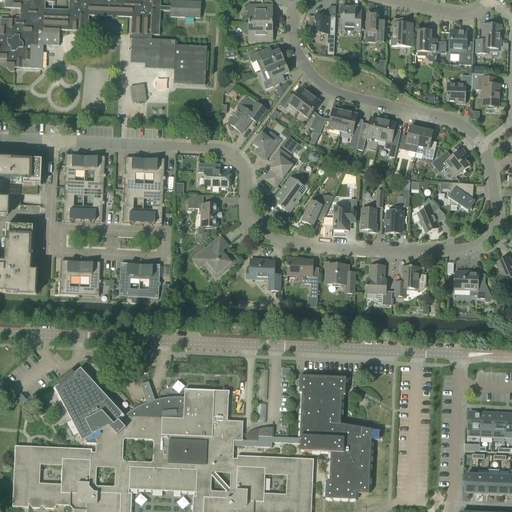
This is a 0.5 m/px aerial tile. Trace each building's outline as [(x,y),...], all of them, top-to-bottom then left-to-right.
[(0,59),(6,60),(6,68),(7,70),(10,72),(14,73),(14,69),(42,70),(43,46),(59,47),(60,39),(60,31),(88,32),(89,16),(114,17),(116,17),(132,18),(131,35),(132,35),(130,63),(145,64),(144,69),(173,70),(173,85),(175,85),(192,86),(204,86),(206,48),(194,47),(174,46),(175,41),(161,41),(151,40),(151,36),(159,36),(160,12),(170,12),(170,18),(198,19),(200,19),(200,3),(198,3),(171,2),(171,8),(168,7),(161,7),(160,0),(68,0),(69,8),(68,11),(45,10),(45,8),(45,2),(49,3),(52,3),(53,3),(55,0),(4,0),(5,1),(4,8),(8,9),(12,9),(20,9),(20,17),(16,16),(16,20),(8,20),(0,20),(0,25),(0,59)] [(249,6),(249,24),(273,24),(273,6),(249,6)] [(362,11),(356,11),(356,9),(341,8),(340,28),(354,29),(354,31),(361,32),(362,11)] [(367,14),(365,43),(386,44),(387,22),(381,22),(381,14),(367,14)] [(305,29),(305,30),(305,32),(305,34),(306,34),(305,32),(305,31),(314,31),(314,35),(327,35),(327,45),(328,45),(328,55),(334,55),(334,45),(335,35),(335,21),(330,21),(330,18),(328,18),(323,18),(323,16),(315,15),(315,18),(314,18),(313,18),(307,17),(307,19),(306,21),(305,23),(305,25),(305,27),(305,29)] [(412,48),(413,25),(404,24),(403,19),(395,21),(395,24),(392,24),(392,31),(390,31),(392,37),(391,47),(412,48)] [(249,43),(273,43),(273,24),(249,24),(242,24),(242,27),(239,28),(240,31),(242,33),(244,35),(246,36),(249,37),(249,43)] [(483,42),(477,41),(476,54),(488,55),(488,49),(499,50),(500,26),(484,26),(483,42)] [(450,50),(450,55),(459,56),(458,66),(464,67),(472,67),(473,44),(466,44),(467,32),(460,31),(458,33),(451,32),(450,50)] [(417,56),(424,57),(430,63),(435,64),(435,57),(436,57),(437,40),(431,40),(431,32),(418,32),(417,56)] [(227,45),(227,46),(227,54),(235,52),(235,45),(227,45)] [(262,72),(266,71),(284,62),(279,51),(272,54),(269,49),(264,51),(249,58),(252,63),(257,61),(262,72)] [(284,62),(266,71),(269,77),(264,79),(266,84),(263,85),(266,91),(285,82),(282,77),(289,74),(284,62)] [(385,67),(382,67),(379,67),(375,69),(374,72),(384,77),(385,67)] [(472,77),(471,91),(482,92),(481,99),(484,99),(483,108),(498,108),(499,86),(495,86),(496,80),(484,79),(484,76),(472,75),(472,77)] [(448,84),(447,102),(456,103),(456,105),(465,105),(465,92),(471,92),(471,91),(472,77),(461,77),(461,85),(448,84)] [(144,85),(130,87),(131,95),(132,103),(146,101),(144,85)] [(288,105),(298,112),(310,96),(301,89),(292,100),(288,96),(280,106),(285,110),(288,105)] [(434,104),(434,96),(426,95),(425,103),(429,104),(434,104)] [(321,104),(310,96),(298,112),(308,120),(321,104)] [(236,112),(238,113),(229,124),(241,134),(251,120),(257,124),(267,111),(249,98),(248,98),(246,99),(244,99),(242,101),(241,102),(239,103),(238,104),(237,106),(236,109),(236,112)] [(333,110),(330,121),(328,130),(340,133),(345,113),(333,110)] [(357,116),(345,113),(340,133),(352,135),(351,141),(358,143),(361,131),(354,129),(357,116)] [(310,129),(315,131),(320,120),(315,118),(310,129)] [(372,139),(379,141),(383,122),(371,119),(367,134),(361,132),(356,150),(363,152),(366,140),(371,141),(372,139)] [(325,123),(320,120),(315,131),(314,134),(319,136),(325,123)] [(396,125),(383,122),(379,141),(386,142),(384,150),(389,151),(388,158),(395,159),(399,140),(393,138),(396,125)] [(399,150),(409,152),(416,154),(417,147),(421,130),(410,128),(407,140),(401,138),(399,150)] [(290,133),(285,129),(281,135),(286,139),(290,133)] [(421,130),(417,147),(416,154),(423,156),(422,158),(433,161),(436,147),(430,146),(433,133),(421,130)] [(259,149),(256,154),(265,161),(280,141),(270,134),(267,139),(261,135),(253,145),(259,149)] [(290,159),(289,158),(290,158),(279,150),(268,164),(273,167),(270,170),(272,171),(265,181),(276,189),(283,179),(293,167),(290,164),(291,163),(290,159)] [(434,162),(431,165),(439,175),(448,168),(456,178),(470,167),(464,160),(467,158),(461,151),(452,159),(447,152),(434,162)] [(315,162),(318,159),(317,155),(314,153),(310,153),(308,156),(308,160),(311,163),(315,162)] [(66,156),(64,189),(84,190),(85,158),(80,157),(80,156),(66,156)] [(84,190),(104,191),(105,157),(91,157),(91,158),(85,158),(84,190)] [(124,192),(144,192),(145,160),(139,160),(139,159),(125,158),(124,192)] [(0,216),(7,217),(7,199),(0,199),(0,180),(24,181),(24,186),(41,186),(42,161),(0,159),(0,216)] [(184,169),(196,169),(196,159),(183,159),(184,169)] [(151,161),(145,160),(144,192),(163,193),(165,160),(151,160),(151,161)] [(198,174),(204,174),(204,188),(228,189),(229,173),(215,172),(216,165),(198,165),(198,174)] [(275,198),(281,202),(277,206),(289,215),(303,197),(298,193),(302,187),(290,178),(275,198)] [(450,184),(440,183),(440,190),(450,190),(450,196),(448,199),(449,200),(449,207),(457,207),(457,208),(459,209),(460,208),(468,213),(469,210),(472,211),(472,206),(475,202),(472,200),(473,186),(450,184)] [(81,222),(82,222),(84,190),(64,189),(63,222),(70,222),(70,221),(75,221),(75,222),(81,223),(81,222)] [(104,191),(84,190),(82,222),(84,222),(84,223),(90,223),(90,222),(95,222),(95,223),(102,224),(104,191)] [(140,224),(142,224),(144,192),(124,192),(122,225),(130,225),(130,224),(134,224),(134,225),(140,225),(140,224)] [(162,226),(163,193),(144,192),(142,224),(144,225),(150,226),(150,225),(154,225),(154,226),(162,226)] [(440,195),(442,203),(448,201),(446,194),(440,195)] [(203,197),(188,196),(188,210),(199,210),(199,213),(201,213),(201,228),(217,229),(218,205),(203,205),(203,197)] [(324,220),(333,198),(330,197),(327,197),(325,196),(323,197),(320,198),(318,199),(316,200),(315,202),(314,203),(311,202),(301,223),(313,228),(318,217),(324,220)] [(426,235),(439,229),(433,216),(439,210),(428,200),(425,203),(428,210),(417,215),(426,235)] [(334,225),(333,231),(349,232),(349,223),(356,224),(357,201),(350,201),(349,208),(335,207),(334,216),(334,225)] [(360,231),(369,231),(369,233),(376,234),(377,226),(376,226),(376,211),(361,210),(360,231)] [(402,213),(387,213),(386,234),(401,234),(402,213)] [(326,215),(325,224),(334,225),(334,216),(326,215)] [(9,242),(8,264),(0,263),(0,293),(36,296),(37,273),(31,272),(33,228),(6,226),(5,242),(9,242)] [(226,255),(224,255),(221,252),(228,247),(220,238),(205,251),(205,250),(192,260),(199,268),(205,262),(211,269),(209,270),(214,276),(220,272),(222,275),(229,270),(226,267),(233,261),(231,260),(231,258),(230,256),(228,256),(226,255)] [(511,265),(509,258),(496,264),(501,276),(496,278),(502,292),(511,287),(511,265)] [(288,259),(287,276),(296,277),(298,279),(302,279),(302,285),(311,286),(311,290),(318,291),(318,277),(312,276),(313,262),(304,262),(303,262),(303,263),(299,263),(299,260),(288,259)] [(274,292),(280,292),(281,276),(274,276),(275,264),(268,263),(266,261),(263,263),(261,263),(259,261),(250,261),(250,271),(247,271),(246,280),(272,281),(271,292),(274,292)] [(60,295),(79,296),(81,264),(75,263),(75,262),(69,262),(61,262),(60,295)] [(86,264),(81,264),(79,296),(99,297),(100,263),(92,263),(86,263),(86,264)] [(137,299),(139,299),(140,266),(135,266),(135,265),(121,264),(119,298),(131,298),(137,299)] [(355,273),(348,273),(348,267),(333,266),(333,264),(325,264),(325,270),(326,270),(325,285),(345,286),(345,294),(354,295),(355,273)] [(145,267),(140,266),(139,299),(158,300),(160,266),(145,265),(145,267)] [(386,292),(386,280),(384,280),(385,267),(370,267),(369,280),(366,280),(366,295),(383,295),(382,306),(391,307),(392,293),(386,292)] [(405,298),(406,292),(421,293),(423,292),(425,290),(425,288),(426,276),(419,276),(419,269),(403,268),(402,284),(395,284),(395,298),(405,298)] [(469,297),(476,297),(476,300),(484,300),(486,304),(493,301),(485,284),(485,275),(478,275),(478,273),(470,272),(470,275),(455,274),(454,291),(470,292),(469,297)] [(128,414),(124,417),(81,369),(74,375),(71,371),(62,379),(57,382),(59,386),(55,389),(82,442),(85,440),(87,444),(96,445),(95,453),(92,453),(92,450),(31,448),(26,447),(15,447),(12,507),(24,508),(24,504),(29,505),(29,506),(32,508),(39,509),(42,506),(42,505),(43,505),(43,506),(46,509),(53,509),(56,507),(56,506),(70,507),(74,511),(73,511),(130,511),(132,495),(129,494),(129,490),(196,493),(195,511),(268,511),(270,511),(311,511),(312,499),(312,482),(310,482),(310,460),(302,460),(302,462),(298,461),(298,460),(259,458),(258,461),(233,460),(234,447),(271,448),(272,443),(301,445),(301,452),(331,454),(329,483),(326,482),(325,500),(356,501),(356,494),(369,495),(372,431),(379,433),(379,432),(340,425),(341,415),(342,396),(345,396),(346,379),(300,377),(299,394),(302,394),(300,439),(272,438),(272,429),(267,429),(263,430),(258,431),(257,442),(242,441),(243,422),(227,422),(229,392),(185,390),(184,398),(180,398),(172,398),(165,399),(160,400),(155,401),(153,396),(145,399),(147,404),(143,405),(139,407),(137,408),(134,410),(131,412),(128,414)] [(15,400),(16,401),(21,407),(27,401),(21,394),(15,400)] [(480,439),(481,414),(468,413),(467,438),(480,439)] [(480,439),(492,439),(493,414),(481,414),(480,439)] [(493,414),(492,439),(504,440),(505,415),(493,414)] [(257,441),(257,427),(247,427),(246,441),(257,441)] [(472,494),(474,494),(476,494),(477,476),(466,475),(465,494),(472,494)] [(487,476),(477,476),(476,494),(483,495),(485,495),(487,495),(487,476)] [(496,495),(498,495),(498,477),(487,476),(487,495),(493,495),(496,495)] [(509,477),(498,477),(498,495),(504,496),(507,496),(508,496),(509,477)]
